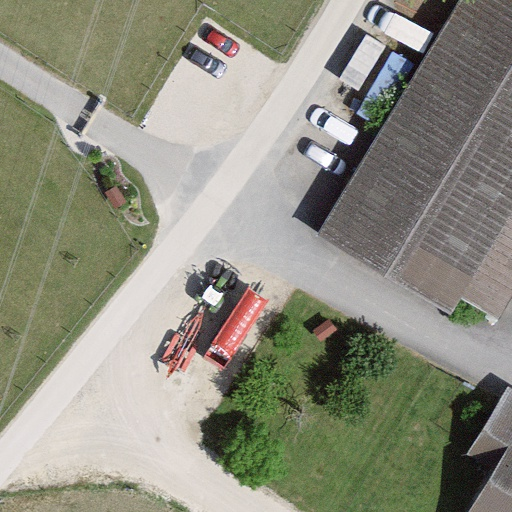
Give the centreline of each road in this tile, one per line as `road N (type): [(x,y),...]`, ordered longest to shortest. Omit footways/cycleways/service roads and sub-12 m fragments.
road 1 (unclassified): [(0,457),(215,198)]
road 2 (residential): [(215,198),(331,0)]
